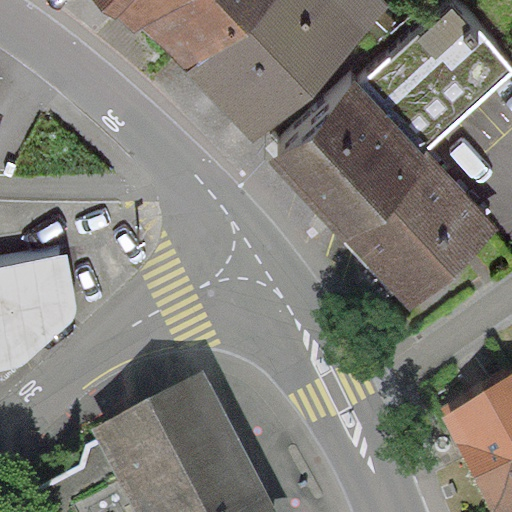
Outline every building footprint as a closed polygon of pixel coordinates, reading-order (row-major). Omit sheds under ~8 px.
[(234,0),(138,0),(134,5),(189,44),(234,0)] [(234,0),(189,44),(250,107),(361,0),(234,0)] [(447,0),(356,86),(349,77),(262,164),(344,242),(428,161),(418,150),(508,66),(447,0)] [(0,109),(13,78),(0,72),(0,109)] [(344,242),(414,314),(501,234),(428,161),(344,242)] [(0,363),(66,310),(57,252),(0,252),(0,363)] [(511,456),(511,373),(441,417),(475,478),(511,456)] [(275,511),(206,378),(93,432),(99,445),(89,450),(86,470),(35,497),(42,511),(275,511)] [(511,511),(511,456),(475,478),(494,511),(511,511)]
